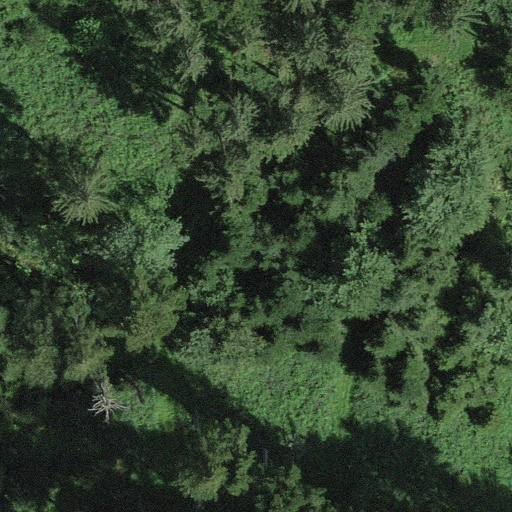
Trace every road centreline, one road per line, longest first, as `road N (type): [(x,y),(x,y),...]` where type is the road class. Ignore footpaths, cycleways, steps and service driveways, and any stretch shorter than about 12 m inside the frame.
road 1 (track): [(477,0),(464,34),(389,54),(328,84),(241,143),(210,180),(182,257),(166,482),(156,511)]
road 2 (track): [(339,511),(371,274),(464,34),(511,79)]
